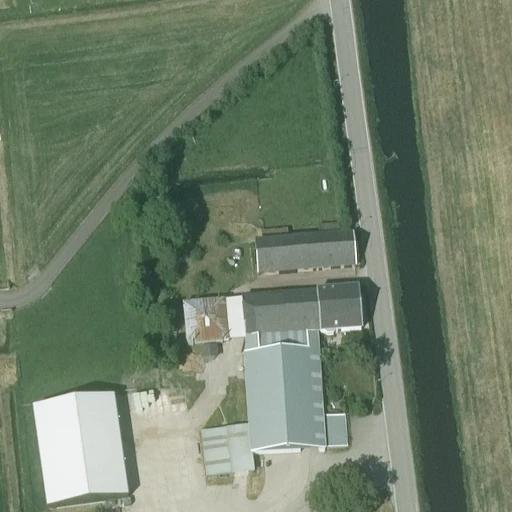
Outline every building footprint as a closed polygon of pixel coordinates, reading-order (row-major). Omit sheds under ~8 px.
[(354,268),(351,234),(256,244),(259,278),(354,268)] [(318,294),(242,300),(242,301),(246,342),(247,356),(244,357),(249,427),(252,457),(325,452),(324,450),(346,449),(343,415),(323,417),(316,334),(321,334),(321,335),(360,332),(357,289),(318,293),(318,294)] [(225,301),(182,306),(186,349),(229,344),(229,343),(226,303),(225,301)] [(114,400),(32,411),(46,509),(46,511),(128,500),(114,400)] [(226,431),(201,433),(206,479),(233,476),(228,430),(226,431)]
